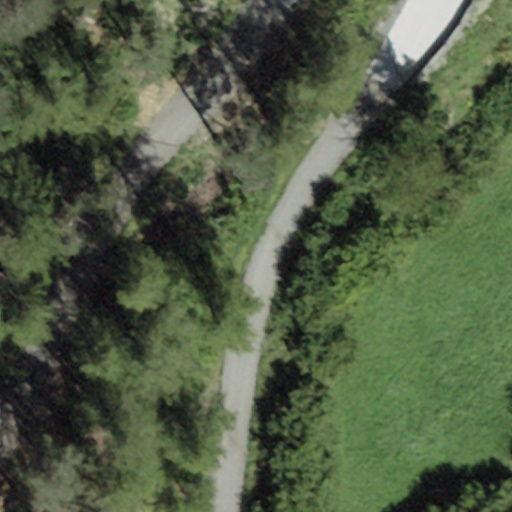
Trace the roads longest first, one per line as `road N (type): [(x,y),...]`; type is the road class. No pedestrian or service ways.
road 1 (track): [(442,0),(305,172),(265,267),(248,335),(223,511)]
road 2 (track): [(0,415),(113,190),(276,0)]
